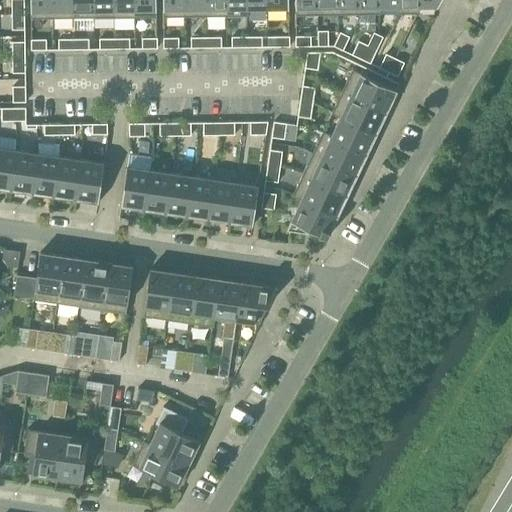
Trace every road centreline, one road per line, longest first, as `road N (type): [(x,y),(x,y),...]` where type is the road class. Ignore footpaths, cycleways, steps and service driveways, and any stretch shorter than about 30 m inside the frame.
road 1 (residential): [(0,227),(344,274)]
road 2 (residential): [(344,274),(361,261),(511,1)]
road 3 (residential): [(213,511),(344,274)]
